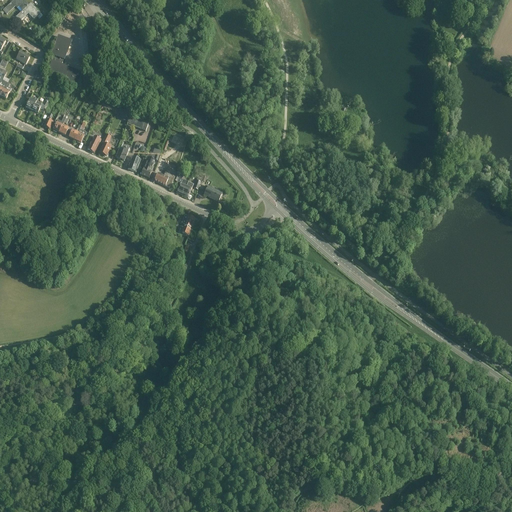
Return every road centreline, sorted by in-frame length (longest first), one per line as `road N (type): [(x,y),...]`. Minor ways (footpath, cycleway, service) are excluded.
road 1 (tertiary): [(280,207),(259,227),(240,230),(9,120)]
road 2 (primary): [(511,388),(344,266),(280,207)]
road 3 (primary): [(280,207),(98,0)]
road 4 (track): [(145,337),(82,401),(0,426)]
